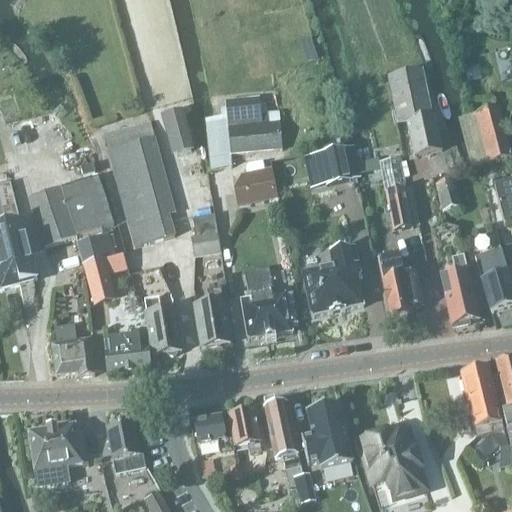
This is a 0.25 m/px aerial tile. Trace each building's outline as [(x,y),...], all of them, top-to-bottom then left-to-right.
[(407,124),(414,159),(442,153),(434,118),(432,118),(422,72),(388,79),(398,126),(407,124)] [(259,99),(225,103),(231,157),(282,152),(280,124),(262,126),(259,99)] [(499,109),(475,115),(488,165),(511,159),(499,109)] [(166,117),(177,156),(191,152),(180,113),(166,117)] [(154,140),(108,153),(135,250),(175,239),(170,218),(175,216),(154,140)] [(352,183),(346,151),(320,156),(327,188),(352,183)] [(377,186),(404,182),(400,158),(373,163),(377,186)] [(268,171),(231,172),(233,205),(276,203),(275,184),(269,184),(268,171)] [(219,214),(214,195),(224,193),(219,173),(201,178),(210,216),(219,214)] [(45,250),(77,240),(115,227),(98,179),(61,190),(28,201),(45,250)] [(436,187),(443,214),(461,210),(453,182),(436,187)] [(10,185),(0,187),(0,228),(20,224),(10,185)] [(511,186),(494,190),(504,229),(511,227),(511,186)] [(405,191),(386,195),(393,234),(413,230),(405,191)] [(286,230),(301,227),(298,208),(282,210),(286,230)] [(192,221),(196,241),(192,242),(195,260),(221,255),(218,237),(215,218),(192,221)] [(22,224),(0,229),(0,291),(37,282),(22,224)] [(109,237),(77,245),(83,268),(105,262),(115,260),(109,237)] [(336,253),(339,267),(332,268),(302,275),(312,318),(311,318),(312,320),(314,320),(314,319),(330,316),(333,316),(333,315),(342,313),(343,314),(345,313),(361,309),(361,310),(364,309),(363,307),(360,293),(354,265),(357,264),(354,249),(336,253)] [(511,289),(501,252),(475,260),(491,316),(511,309),(511,289)] [(115,260),(105,262),(109,277),(127,272),(123,257),(115,260)] [(393,260),(379,263),(383,283),(391,321),(399,319),(403,321),(406,318),(412,316),(411,312),(423,309),(416,276),(408,278),(404,258),(393,260)] [(467,324),(479,321),(465,259),(463,259),(464,260),(454,262),(457,277),(442,281),(452,327),(455,327),(456,329),(468,327),(467,324)] [(105,262),(83,268),(94,307),(115,301),(109,277),(105,262)] [(247,342),(248,343),(293,336),(293,334),(292,334),(286,296),(269,299),(267,284),(246,288),(249,302),(241,303),(248,342),(247,342)] [(195,310),(202,351),(230,346),(224,305),(223,305),(221,292),(207,295),(209,307),(195,310)] [(176,358),(179,355),(182,355),(175,313),(161,315),(159,302),(145,305),(147,318),(146,318),(153,359),(166,357),(170,360),(173,360),(176,358)] [(51,348),(56,379),(79,375),(79,380),(94,378),(90,343),(76,345),(74,329),(54,331),(57,348),(51,348)] [(104,344),(108,378),(150,373),(146,339),(104,344)] [(263,344),(246,345),(246,356),(263,356),(263,344)] [(490,365),(508,433),(506,434),(511,455),(511,360),(490,364),(490,365)] [(460,374),(473,431),(476,431),(478,439),(491,436),(492,441),(501,451),(508,449),(502,425),(489,368),(460,374)] [(351,437),(373,437),(371,381),(349,382),(351,437)] [(403,394),(388,395),(388,422),(404,422),(403,394)] [(283,460),(286,473),(301,470),(287,406),(264,411),(275,461),(283,460)] [(313,439),(302,442),(308,468),(319,465),(321,473),(352,466),(338,407),(307,414),(313,439)] [(229,418),(235,450),(248,447),(250,456),(261,453),(260,445),(254,414),(229,418)] [(218,446),(221,458),(235,455),(232,442),(226,444),(221,420),(194,425),(199,450),(218,446)] [(133,426),(106,432),(113,465),(116,478),(145,472),(143,459),(139,459),(133,426)] [(30,435),(28,435),(28,437),(29,437),(35,475),(36,475),(39,490),(68,485),(66,470),(82,467),(81,459),(76,433),(76,429),(76,427),(74,427),(74,428),(56,431),(56,429),(47,431),(47,432),(30,435)] [(414,454),(408,433),(388,439),(387,435),(359,444),(373,490),(388,485),(393,503),(426,493),(420,472),(421,472),(415,454),(414,454)] [(471,453),(483,467),(499,454),(487,440),(471,453)] [(231,470),(231,474),(233,482),(242,480),(240,468),(231,470)] [(313,506),(308,484),(296,487),(302,508),(313,506)] [(166,511),(158,495),(143,503),(148,511),(166,511)]
